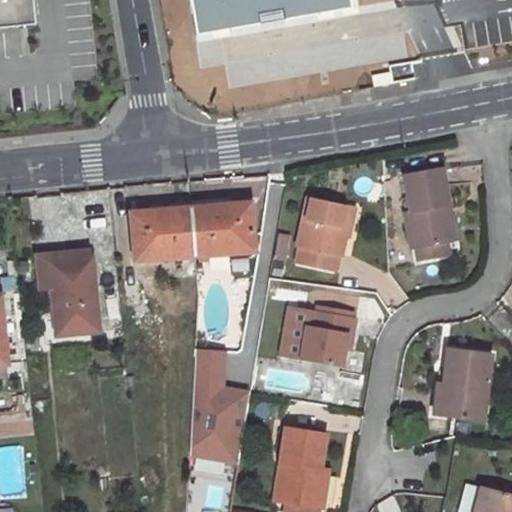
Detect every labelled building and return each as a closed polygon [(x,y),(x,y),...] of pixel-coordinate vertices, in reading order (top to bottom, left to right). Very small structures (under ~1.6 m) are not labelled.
[(0,0),(0,29),(23,27),(22,17),(38,15),(36,0),(0,0)] [(218,0),(228,54),(421,24),(416,0),(218,0)] [(447,243),(441,209),(449,208),(443,172),(402,179),(408,213),(403,214),(409,249),(447,243)] [(347,235),(339,234),(346,205),(309,198),(299,247),(301,248),(298,264),(332,270),(336,254),(342,256),(347,235)] [(251,202),(190,207),(194,255),(254,251),(251,202)] [(346,205),(339,234),(347,235),(350,236),(355,207),(346,205)] [(190,207),(132,212),(136,260),(194,255),(190,207)] [(449,208),(441,209),(447,243),(455,242),(449,208)] [(409,249),(411,261),(449,255),(447,243),(409,249)] [(51,286),(49,262),(92,257),(91,249),(34,254),(38,288),(51,286)] [(92,257),(49,262),(51,286),(55,333),(98,329),(92,257)] [(138,280),(123,282),(125,307),(141,306),(138,280)] [(261,325),(266,296),(251,293),(246,323),(261,325)] [(351,312),(316,306),(315,312),(349,318),(351,312)] [(306,334),(300,368),(332,374),(335,358),(339,335),(346,337),(349,318),(315,312),(310,334),(306,334)] [(261,325),(246,323),(244,333),(259,335),(261,325)] [(339,335),(335,358),(342,359),(346,337),(339,335)] [(222,385),(226,350),(196,347),(184,457),(238,464),(246,388),(222,385)] [(448,387),(445,416),(482,420),(490,355),(446,349),(442,386),(448,387)] [(437,385),(433,414),(445,416),(448,387),(442,386),(437,385)] [(290,466),(284,500),(291,502),(289,511),(315,511),(317,507),(319,507),(325,472),(319,471),(325,437),(289,430),(282,464),(290,466)] [(282,464),(276,499),(284,500),(290,466),(282,464)] [(511,487),(480,479),(478,487),(511,494),(511,487)] [(511,511),(511,494),(478,487),(471,511),(511,511)]
